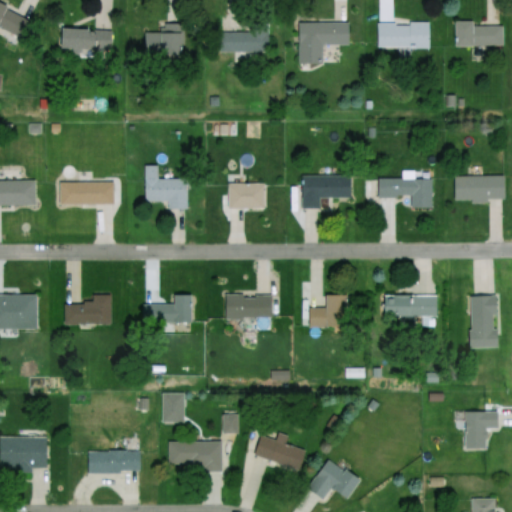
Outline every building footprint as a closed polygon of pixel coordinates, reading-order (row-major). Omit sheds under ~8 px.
[(0,31),(19,40),(29,21),(0,7),(0,31)] [(296,22),(347,20),(348,43),(321,44),(321,62),(297,63),(296,22)] [(377,22),(376,45),(428,46),(429,22),(407,22),(407,25),(394,24),(394,22),(377,22)] [(453,22),(453,46),(471,46),(471,43),(501,44),(501,25),(471,24),(471,23),(453,22)] [(58,26),(57,46),(110,50),(112,30),(58,26)] [(267,53),(267,27),(216,27),(216,54),(267,53)] [(142,30),(142,57),(180,57),(180,30),(142,30)] [(300,174),(300,209),(318,210),(318,197),(349,197),(349,174),(335,174),(335,167),(324,166),(324,174),(300,174)] [(376,177),(376,197),(409,197),(409,207),(430,207),(430,177),(414,177),(414,169),(400,169),(400,177),(376,177)] [(451,176),(452,198),(469,198),(469,201),(485,200),(485,198),(502,197),(502,174),(451,176)] [(143,178),(143,200),(166,200),(166,208),(179,208),(179,202),(185,202),(185,178),(143,178)] [(0,179),(0,203),(34,203),(33,179),(0,179)] [(57,181),(57,203),(111,203),(112,181),(57,181)] [(225,182),(225,208),(262,208),(262,182),(225,182)] [(91,292),(111,292),(112,323),(63,324),(63,305),(91,304),(91,292)] [(170,292),(190,292),(190,323),(144,323),(144,305),(170,305),(170,292)] [(0,293),(36,293),(36,318),(0,318),(0,293)] [(496,293),(466,293),(466,348),(497,348),(497,328),(491,328),(491,315),(496,315),(496,293)] [(226,294),(272,294),(272,319),(226,319),(226,294)] [(323,295),(341,294),(341,326),(309,327),(309,308),(324,307),(323,295)] [(381,297),(439,295),(439,315),(381,317),(381,297)] [(494,409),(462,410),(463,448),(481,447),(480,430),(495,430),(494,409)] [(219,413),(236,412),(237,432),(220,433),(219,413)] [(0,436),(47,436),(47,470),(0,470),(0,436)] [(259,436),(301,450),(294,470),(253,456),(259,436)] [(219,441),(166,441),(166,464),(185,464),(185,472),(219,473),(219,441)] [(85,452),(137,451),(138,471),(85,472),(85,452)] [(323,462),(351,481),(341,495),(333,489),(324,502),(305,489),(323,462)] [(468,511),(468,501),(491,500),(491,511),(468,511)]
